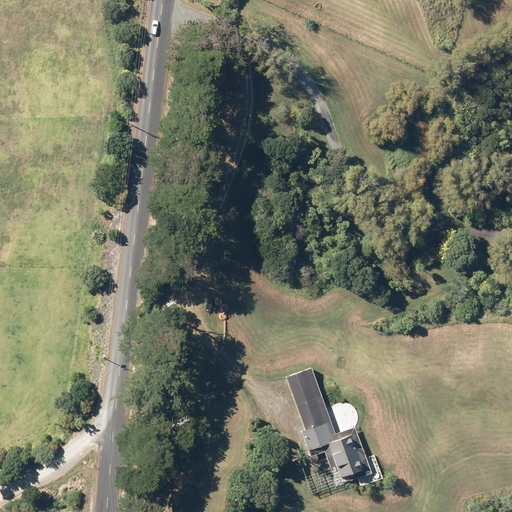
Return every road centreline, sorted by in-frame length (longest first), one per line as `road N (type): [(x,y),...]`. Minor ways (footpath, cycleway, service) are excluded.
road 1 (tertiary): [(114,409),(162,0)]
road 2 (residential): [(0,494),(48,469),(114,409)]
